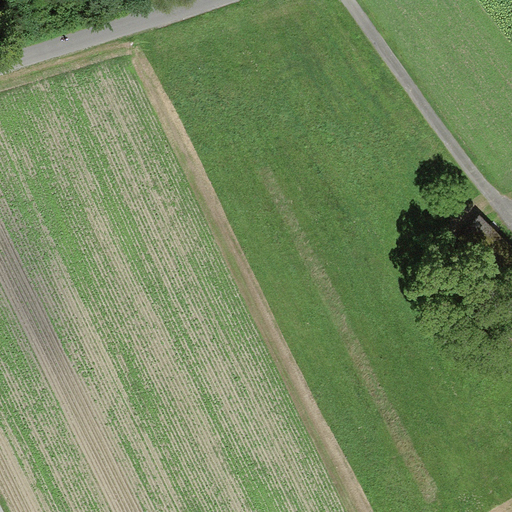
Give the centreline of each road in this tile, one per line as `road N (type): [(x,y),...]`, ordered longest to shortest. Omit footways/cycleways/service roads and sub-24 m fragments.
road 1 (track): [(511,215),(350,0)]
road 2 (unclassified): [(0,67),(206,0)]
